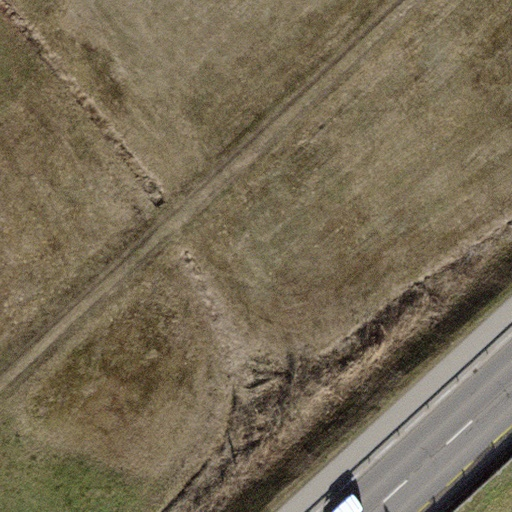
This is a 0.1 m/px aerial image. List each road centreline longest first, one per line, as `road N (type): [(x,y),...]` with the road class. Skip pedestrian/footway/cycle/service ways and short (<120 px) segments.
road 1 (track): [(418,0),(0,384)]
road 2 (primary): [(373,511),(511,385)]
